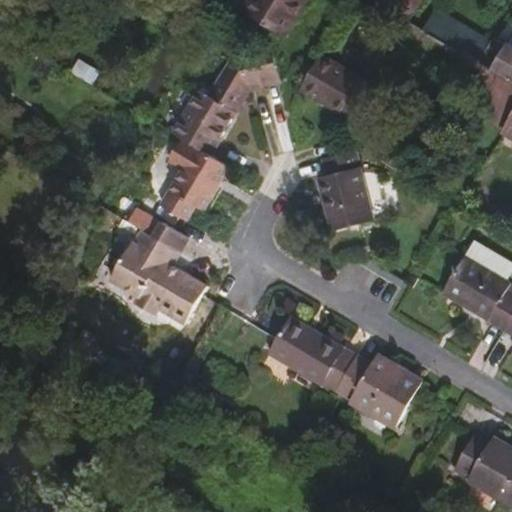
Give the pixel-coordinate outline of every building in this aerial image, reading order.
[(249,0),(244,9),(281,30),(298,0),(249,0)] [(298,0),(281,30),(290,35),(309,0),(298,0)] [(283,79),(274,40),(256,44),(264,83),(283,79)] [(198,91),(173,134),(181,139),(210,156),(250,86),(264,83),(256,44),(238,48),(209,98),(198,91)] [(486,49),(480,60),(511,78),(511,47),(507,45),(499,57),(486,49)] [(350,115),(370,80),(325,52),(304,88),(350,115)] [(511,83),(488,69),(470,99),(510,123),(511,120),(511,83)] [(204,211),(229,167),(210,156),(181,139),(168,162),(183,171),(163,204),(187,219),(196,206),(204,211)] [(333,232),(377,220),(358,150),(323,159),(328,176),(318,179),(333,232)] [(189,238),(162,222),(154,237),(181,253),(189,238)] [(206,286),(172,266),(181,253),(154,237),(144,231),(137,245),(132,243),(110,281),(138,297),(134,304),(155,316),(159,309),(184,324),(206,286)] [(488,319),(511,281),(464,254),(442,292),(488,319)] [(266,355),(334,393),(337,390),(355,358),(288,319),(266,355)] [(376,357),(370,366),(355,358),(337,390),(352,398),(350,402),(396,428),(422,383),(376,357)] [(511,446),(490,435),(487,440),(473,432),(453,466),(467,474),(466,477),(511,503),(511,446)]
